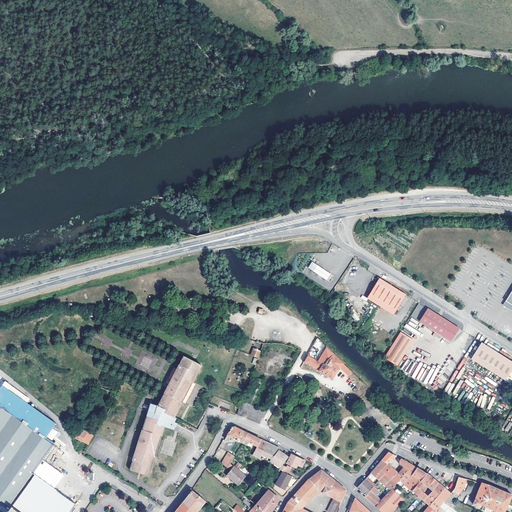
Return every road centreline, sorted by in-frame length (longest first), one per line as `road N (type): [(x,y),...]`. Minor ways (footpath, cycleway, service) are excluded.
road 1 (secondary): [(286,224),(0,295)]
road 2 (track): [(511,55),(309,57)]
road 3 (unclassified): [(511,348),(357,249)]
road 4 (residential): [(511,489),(390,448),(351,487)]
road 5 (secondary): [(511,205),(434,199),(345,210)]
road 6 (unclassified): [(0,372),(59,423),(67,447),(103,473)]
